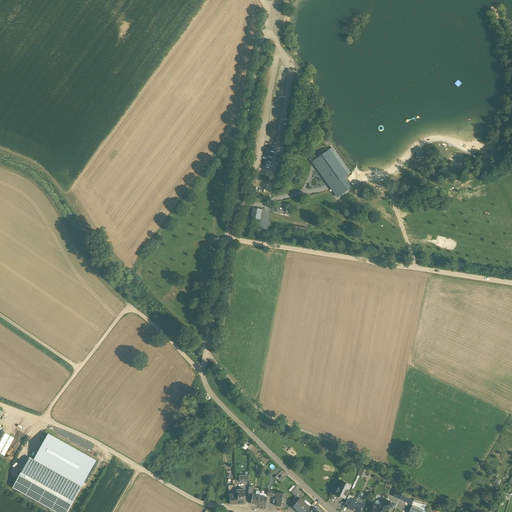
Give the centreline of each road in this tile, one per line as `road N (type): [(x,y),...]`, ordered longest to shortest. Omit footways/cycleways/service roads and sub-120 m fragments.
road 1 (track): [(468,511),(363,455),(264,415),(205,351)]
road 2 (track): [(0,167),(46,192),(88,262),(128,307)]
road 3 (residential): [(201,373),(212,396),(333,511)]
road 4 (track): [(210,506),(43,419)]
